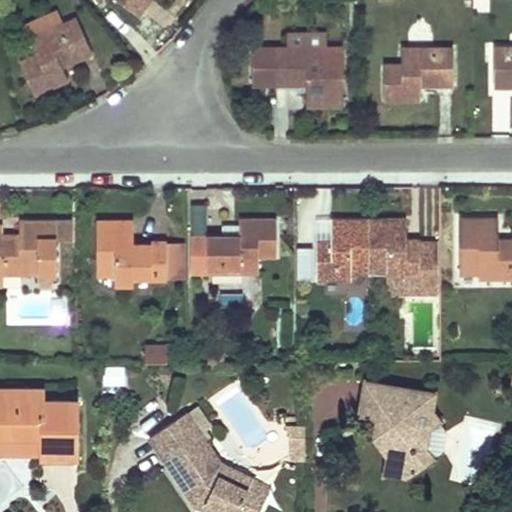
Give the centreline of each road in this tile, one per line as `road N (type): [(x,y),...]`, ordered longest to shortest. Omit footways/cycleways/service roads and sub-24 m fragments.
road 1 (residential): [(511,157),(163,160)]
road 2 (residential): [(163,160),(178,84),(228,0)]
road 3 (residential): [(163,160),(0,160)]
